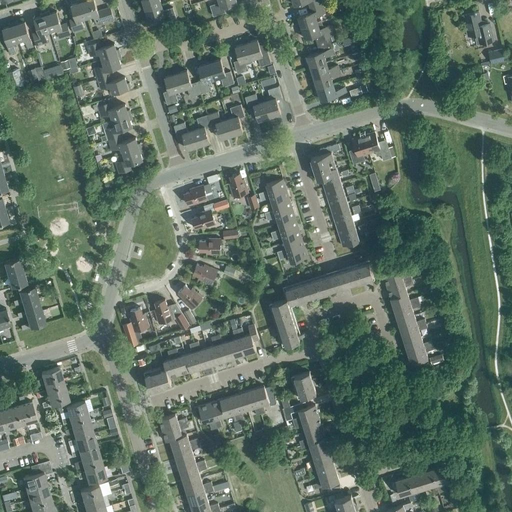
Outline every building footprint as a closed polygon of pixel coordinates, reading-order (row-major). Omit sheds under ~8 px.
[(81,20),(87,18),(81,0),(76,0),(78,3),(71,5),(75,18),(69,20),(73,32),(84,29),(81,20)] [(81,0),(87,18),(93,16),(96,25),(113,20),(109,8),(98,11),(94,0),(86,0),(87,0),(86,0),(81,0)] [(142,0),(145,9),(161,4),(159,0),(142,0)] [(235,0),(218,0),(219,2),(209,5),(213,16),(225,12),(224,7),(237,3),(235,0)] [(298,28),(317,22),(315,17),(325,14),(321,3),(309,6),(311,12),(298,16),(300,23),(297,24),(298,28)] [(161,4),(145,9),(149,21),(162,16),(164,22),(176,19),(172,7),(163,11),(161,4)] [(187,18),(194,16),(192,9),(185,11),(187,18)] [(44,12),(50,31),(57,29),(60,39),(70,35),(67,23),(61,25),(56,12),(50,14),(49,11),(44,12)] [(483,29),(479,11),(464,15),(467,28),(466,28),(467,36),(474,35),(477,45),(494,41),(490,27),(483,29)] [(44,33),(50,31),(44,12),(40,14),(41,17),(34,19),(38,32),(33,34),(37,46),(47,43),(44,33)] [(12,22),(18,41),(25,39),(28,49),(33,47),(25,22),(18,24),(17,21),(12,22)] [(314,36),(317,47),(331,42),(334,41),(330,26),(326,27),(323,25),(321,21),(317,22),(298,28),(300,33),(303,32),(305,39),(314,36)] [(12,43),(18,41),(12,22),(8,24),(9,27),(3,29),(11,54),(15,53),(12,43)] [(246,43),(251,59),(257,57),(260,67),(264,65),(268,77),(276,74),(272,63),(271,63),(267,51),(262,53),(257,40),(246,43)] [(102,59),(121,53),(119,49),(116,50),(114,43),(101,48),(99,42),(87,46),(90,56),(100,53),(102,59)] [(309,62),(306,63),(307,68),(326,62),(324,56),(334,53),(332,48),(334,47),(333,43),(332,43),(331,42),(317,47),(319,52),(307,56),(309,62)] [(245,61),(251,59),(246,43),(235,47),(239,60),(234,62),(237,74),(248,70),(245,61)] [(491,63),(505,60),(503,49),(488,52),(491,63)] [(360,58),(359,52),(352,54),(354,60),(360,58)] [(97,79),(109,75),(108,70),(121,66),(119,59),(122,58),(121,53),(102,59),(98,60),(100,67),(94,69),(97,79)] [(77,56),(62,59),(64,68),(78,65),(77,56)] [(209,63),(214,79),(220,77),(223,87),(234,83),(230,71),(225,73),(220,60),(209,63)] [(314,78),(339,70),(338,65),(328,68),(326,62),(307,68),(309,72),(312,71),(314,78)] [(208,81),(214,79),(209,63),(198,67),(202,80),(196,82),(200,94),(211,90),(208,81)] [(365,74),(363,67),(356,70),(358,76),(365,74)] [(11,86),(23,82),(19,68),(6,72),(11,86)] [(28,70),(31,79),(38,77),(35,68),(28,70)] [(200,94),(196,82),(191,84),(187,70),(175,74),(180,89),(187,87),(190,97),(200,94)] [(314,90),(333,84),(331,78),(341,75),(339,70),(314,78),(316,84),(313,85),(314,90)] [(174,91),(180,89),(175,74),(165,77),(169,90),(163,92),(167,104),(177,101),(174,91)] [(109,75),(97,79),(101,90),(107,88),(108,93),(110,94),(131,88),(130,83),(127,84),(125,77),(111,81),(109,75)] [(333,84),(314,90),(316,94),(318,93),(321,100),(346,92),(345,87),(335,91),(333,84)] [(349,90),(351,97),(368,91),(366,84),(360,86),(360,87),(349,90)] [(80,85),(74,87),(76,96),(83,94),(80,85)] [(239,92),(237,86),(231,88),(233,94),(239,92)] [(264,101),(269,117),(281,113),(276,100),(282,98),(278,86),(268,90),(271,99),(264,101)] [(269,117),(264,101),(259,103),(256,94),(245,97),(249,109),(254,107),(259,120),(269,117)] [(112,120),(131,114),(130,110),(127,111),(125,104),(111,108),(108,99),(96,103),(96,104),(93,105),(95,111),(99,110),(101,117),(111,114),(112,120)] [(227,119),(232,135),(243,132),(239,118),(244,116),(241,104),(230,108),(233,117),(227,119)] [(177,111),(176,105),(167,107),(169,113),(177,111)] [(232,135),(227,119),(221,121),(218,112),(207,115),(211,127),(217,125),(221,138),(232,135)] [(108,140),(120,136),(118,131),(132,126),(130,120),(133,119),(131,114),(112,120),(109,121),(111,127),(105,129),(108,140)] [(206,129),(211,127),(207,115),(197,118),(200,128),(193,130),(198,146),(210,142),(206,129)] [(198,146),(193,130),(187,132),(184,122),(174,125),(177,138),(183,136),(187,149),(198,146)] [(364,136),(369,153),(375,151),(377,156),(381,154),(383,160),(395,156),(392,146),(389,148),(386,140),(378,142),(375,132),(364,136)] [(123,153),(142,147),(140,143),(138,144),(135,137),(122,142),(120,136),(108,140),(112,151),(121,147),(123,153)] [(363,155),(369,153),(364,136),(352,139),(355,149),(350,151),(353,163),(364,160),(363,155)] [(317,179),(321,178),(338,173),(331,152),(340,149),(338,144),(318,150),(320,155),(311,158),(317,179)] [(142,147),(123,153),(120,154),(122,161),(116,163),(119,173),(131,170),(129,164),(143,160),(140,153),(143,152),(142,147)] [(380,188),(374,171),(368,173),(374,190),(380,188)] [(242,180),(240,173),(229,176),(231,183),(229,184),(233,197),(248,192),(244,179),(242,180)] [(324,188),(341,182),(338,173),(321,178),(324,188)] [(209,183),(219,180),(217,174),(207,177),(209,183)] [(106,188),(116,185),(114,178),(104,181),(106,188)] [(269,194),(286,189),(283,179),(266,184),(269,194)] [(327,197),(344,192),(341,182),(324,188),(327,197)] [(190,191),(184,193),(187,204),(194,201),(194,204),(208,200),(208,199),(213,198),(208,184),(203,185),(190,189),(190,191)] [(272,204),(289,198),(286,189),(269,194),(272,204)] [(330,207),(347,202),(344,192),(327,197),(330,207)] [(251,209),(260,206),(256,194),(247,196),(251,209)] [(275,213),(292,208),(289,198),(272,204),(275,213)] [(334,217),(350,212),(347,202),(330,207),(334,217)] [(278,223),(295,218),(292,208),(275,213),(278,223)] [(0,223),(8,221),(5,209),(0,210),(0,223)] [(202,228),(216,224),(211,209),(197,213),(198,216),(191,218),(195,228),(201,226),(202,228)] [(337,227),(353,221),(350,212),(334,217),(337,227)] [(282,233),(298,228),(295,218),(278,223),(282,233)] [(340,236),(356,231),(353,221),(337,227),(340,236)] [(285,243),(301,237),(298,228),(282,233),(285,243)] [(225,239),(239,237),(238,229),(224,231),(225,239)] [(356,231),(340,236),(343,246),(359,241),(356,231)] [(288,252),(304,247),(301,237),(285,243),(288,252)] [(220,254),(221,238),(206,238),(206,241),(199,240),(199,251),(206,251),(206,254),(220,254)] [(304,247),(288,252),(291,262),(307,257),(304,247)] [(375,275),(380,273),(375,257),(370,259),(375,275)] [(8,275),(23,270),(19,258),(4,263),(8,275)] [(323,277),(286,289),(289,298),(291,305),(328,294),(329,293),(333,292),(339,290),(342,289),(349,287),(374,279),(373,275),(369,262),(345,270),(337,272),(333,274),(328,275),(323,277)] [(203,267),(197,264),(193,274),(199,276),(198,279),(211,284),(217,270),(204,264),(203,267)] [(233,276),(236,269),(224,264),(221,271),(233,276)] [(23,270),(8,275),(11,287),(27,283),(23,270)] [(387,287),(412,280),(411,275),(402,278),(400,271),(384,276),(387,287)] [(391,298),(407,293),(405,287),(414,284),(412,280),(387,287),(391,298)] [(190,290),(185,285),(178,292),(183,297),(181,299),(191,309),(202,298),(192,288),(190,290)] [(22,303),(38,298),(34,286),(19,290),(22,303)] [(394,309),(419,301),(418,297),(409,300),(407,293),(391,298),(394,309)] [(26,315),(42,310),(38,298),(22,303),(26,315)] [(160,323),(174,319),(169,305),(167,306),(165,299),(155,303),(157,309),(155,310),(160,323)] [(286,299),(269,304),(283,346),(300,341),(299,338),(305,336),(304,333),(298,335),(286,299)] [(398,320),(414,315),(412,308),(420,306),(419,301),(394,309),(398,320)] [(142,314),(140,307),(130,310),(132,317),(130,318),(132,325),(124,328),(130,346),(140,343),(136,331),(149,327),(145,313),(142,314)] [(0,309),(0,326),(10,324),(5,308),(0,309)] [(42,310),(26,315),(30,328),(45,323),(42,310)] [(184,313),(191,325),(196,322),(189,310),(184,313)] [(189,326),(182,313),(175,316),(183,329),(189,326)] [(401,331),(426,323),(425,319),(416,321),(414,315),(398,320),(401,331)] [(404,342),(421,337),(419,330),(427,327),(426,323),(401,331),(404,342)] [(237,329),(245,354),(256,350),(254,342),(259,340),(254,324),(248,326),(250,334),(244,336),(241,327),(237,329)] [(234,357),(245,354),(237,329),(233,330),(235,339),(229,341),(234,357)] [(234,357),(229,341),(222,343),(220,334),(215,336),(223,361),(234,357)] [(212,364),(223,361),(215,336),(211,337),(214,346),(207,348),(212,364)] [(408,353),(433,345),(431,340),(423,343),(421,337),(404,342),(408,353)] [(212,364),(207,348),(201,350),(198,341),(194,343),(202,368),(212,364)] [(191,371),(202,368),(194,343),(189,344),(192,352),(185,354),(191,371)] [(151,353),(160,350),(158,344),(149,347),(151,353)] [(433,345),(408,353),(411,364),(428,359),(426,352),(434,349),(433,345)] [(191,371),(185,354),(179,357),(176,348),(172,349),(180,374),(191,371)] [(169,378),(180,374),(172,349),(167,351),(170,359),(163,361),(165,366),(169,378)] [(432,364),(445,360),(442,353),(430,357),(432,364)] [(171,384),(169,378),(165,366),(144,372),(150,390),(157,388),(159,392),(165,390),(164,386),(171,384)] [(44,383),(63,378),(59,367),(41,372),(44,383)] [(312,379),(309,371),(291,377),(298,398),(316,393),(314,385),(318,384),(316,377),(312,379)] [(48,395),(66,389),(63,378),(44,383),(48,395)] [(253,389),(261,414),(265,413),(263,404),(269,402),(270,405),(277,403),(271,386),(265,388),(264,386),(253,389)] [(66,389),(48,395),(51,406),(69,400),(66,389)] [(256,415),(261,414),(253,389),(242,392),(247,409),(254,407),(256,415)] [(241,411),(247,409),(242,392),(231,396),(239,421),(244,420),(241,411)] [(109,404),(107,396),(101,398),(103,406),(109,404)] [(235,422),(239,421),(231,396),(220,399),(226,416),(232,414),(235,422)] [(284,409),(290,407),(287,398),(281,400),(284,409)] [(219,418),(226,416),(220,399),(209,403),(217,428),(222,426),(219,418)] [(84,400),(68,405),(67,403),(57,406),(60,413),(67,411),(69,417),(87,411),(84,400)] [(20,404),(26,423),(37,420),(31,401),(20,404)] [(213,429),(217,428),(209,403),(198,406),(203,423),(210,421),(213,429)] [(15,426),(26,423),(20,404),(9,408),(15,426)] [(295,405),(290,407),(284,409),(286,414),(297,410),(295,405)] [(294,424),(319,416),(315,405),(299,410),(301,417),(292,419),(294,424)] [(0,416),(4,429),(15,426),(9,408),(0,410),(0,416)] [(112,415),(111,409),(102,411),(103,418),(112,415)] [(72,428),(90,422),(87,411),(69,417),(72,428)] [(162,430),(187,422),(186,418),(178,420),(175,414),(159,419),(162,430)] [(306,432),(322,427),(319,416),(294,424),(295,428),(303,425),(306,432)] [(75,439),(94,433),(90,422),(72,428),(75,439)] [(183,436),(182,435),(180,429),(189,427),(187,422),(162,430),(166,441),(170,440),(183,436)] [(300,445),(325,438),(322,427),(306,432),(308,438),(299,441),(300,445)] [(118,435),(116,428),(109,430),(111,436),(118,435)] [(78,450),(97,444),(94,433),(75,439),(78,450)] [(174,450),(199,442),(197,438),(189,441),(187,434),(182,435),(183,436),(170,440),(174,450)] [(312,454),(329,448),(325,438),(300,445),(302,450),(310,447),(312,454)] [(177,461),(194,456),(192,450),(200,447),(199,442),(174,450),(177,461)] [(82,461),(100,455),(97,444),(78,450),(82,461)] [(307,467),(332,459),(329,448),(312,454),(314,460),(306,463),(307,467)] [(85,472),(103,466),(100,455),(82,461),(74,463),(76,469),(83,467),(85,472)] [(181,472),(206,464),(204,460),(196,462),(194,456),(177,461),(181,472)] [(319,476),(336,470),(332,459),(307,467),(309,472),(317,469),(319,476)] [(26,489),(47,483),(44,474),(52,472),(48,460),(37,464),(39,473),(23,478),(26,489)] [(119,473),(129,470),(126,463),(117,466),(119,473)] [(184,483),(200,478),(198,471),(207,469),(206,464),(181,472),(184,483)] [(432,469),(439,493),(443,491),(441,483),(449,481),(444,465),(432,469)] [(103,466),(85,472),(88,483),(106,477),(103,466)] [(295,470),(297,476),(305,474),(303,468),(295,470)] [(435,494),(439,493),(432,469),(420,473),(424,488),(432,486),(435,494)] [(336,470),(319,476),(321,482),(313,485),(314,489),(323,486),(323,487),(339,481),(336,470)] [(417,491),(424,488),(420,473),(408,476),(415,500),(419,499),(417,491)] [(411,501),(415,500),(408,476),(395,480),(400,496),(408,493),(411,501)] [(187,494),(212,486),(211,482),(203,484),(200,478),(184,483),(187,494)] [(29,500),(50,494),(47,483),(26,489),(29,500)] [(83,501),(106,494),(104,489),(100,490),(99,484),(80,490),(83,501)] [(191,505),(207,500),(205,493),(214,490),(212,486),(187,494),(191,505)] [(338,507),(330,509),(330,511),(356,511),(353,499),(360,497),(359,495),(352,497),(351,494),(343,497),(342,492),(334,495),(338,507)] [(390,505),(398,503),(394,493),(387,495),(390,505)] [(32,511),(53,505),(50,494),(29,500),(32,511)] [(86,511),(109,505),(106,494),(83,501),(86,511)] [(449,497),(452,506),(459,503),(457,495),(449,497)] [(193,511),(205,511),(219,508),(218,503),(209,506),(207,500),(191,505),(193,511)] [(306,511),(314,511),(312,502),(304,505),(306,511)] [(405,511),(404,509),(412,506),(411,502),(387,509),(388,511),(405,511)]
